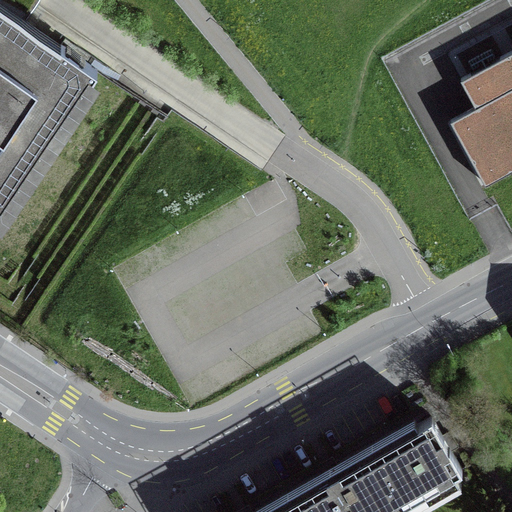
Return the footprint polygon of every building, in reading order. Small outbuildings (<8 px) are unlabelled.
[(0,211),(98,67),(62,43),(61,44),(0,2),(0,211)] [(511,48),(460,77),(476,105),(451,119),(486,183),(511,169),(511,48)] [(431,416),(356,458),(387,511),(461,468),(451,449),(431,416)] [(384,511),(387,511),(356,458),(307,487),(281,501),(286,511),(384,511)] [(286,511),(281,501),(262,511),(286,511)]
